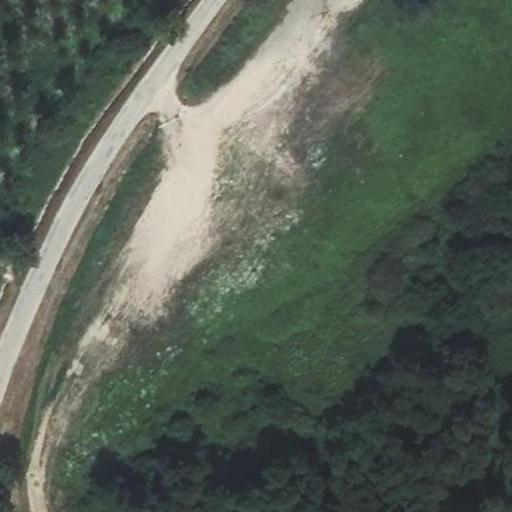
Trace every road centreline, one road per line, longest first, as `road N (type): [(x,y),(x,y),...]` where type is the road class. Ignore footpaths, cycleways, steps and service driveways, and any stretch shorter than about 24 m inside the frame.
road 1 (track): [(156,82),(186,142),(165,210),(42,439),(34,466),(39,511)]
road 2 (unclassified): [(0,386),(101,156),(216,0)]
